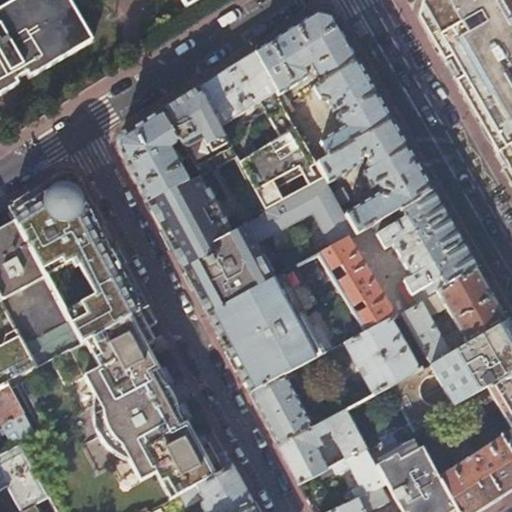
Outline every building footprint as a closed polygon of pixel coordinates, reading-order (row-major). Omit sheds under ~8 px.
[(78,42),(56,0),(19,0),(0,11),(0,94),(16,86),(13,82),(25,75),(28,79),(65,57),(62,51),(78,42)] [(66,0),(56,0),(78,42),(87,36),(66,0)] [(511,0),(423,0),(421,8),(431,24),(426,36),(434,51),(438,58),(449,58),(455,69),(462,82),(460,95),(473,117),(485,138),(495,155),(511,145),(511,0)] [(321,85),(356,63),(331,19),(323,18),(316,16),(288,33),(255,54),(284,108),(291,104),(283,95),(307,80),(302,73),(306,70),(309,76),(314,74),(321,85)] [(231,148),(235,157),(236,158),(264,211),(324,178),(317,166),(312,156),(290,117),(284,108),(255,54),(228,71),(199,89),(219,127),(259,104),(264,111),(224,136),(231,148)] [(374,94),(356,63),(321,85),(314,89),(321,100),(326,101),(333,113),(337,110),(340,115),(335,118),(342,130),(319,144),(322,150),(312,156),(317,166),(390,122),(374,94)] [(177,143),(193,169),(213,158),(219,168),(236,158),(235,157),(231,148),(224,136),(219,127),(199,89),(181,101),(159,114),(177,143)] [(296,113),(291,104),(284,108),(290,117),(296,113)] [(177,143),(159,114),(123,137),(119,151),(148,205),(187,183),(177,169),(181,163),(175,154),(167,155),(164,151),(177,143)] [(411,157),(390,122),(317,166),(324,178),(328,185),(359,166),(362,157),(368,158),(365,168),(368,172),(363,175),(371,190),(376,187),(379,192),(388,194),(387,199),(378,197),(345,215),(355,235),(400,209),(430,192),(411,157)] [(187,183),(148,205),(176,258),(207,315),(275,278),(247,225),(246,226),(232,233),(200,176),(198,177),(187,183)] [(324,178),(264,211),(251,217),(263,239),(311,214),(330,248),(347,239),(355,235),(345,215),(340,207),(332,193),(328,185),(324,178)] [(8,210),(15,222),(44,277),(71,262),(75,268),(78,266),(82,273),(90,268),(103,292),(84,303),(77,296),(59,305),(80,344),(83,342),(147,308),(134,285),(81,186),(56,180),(27,198),(8,210)] [(342,188),(332,193),(340,207),(349,202),(342,188)] [(455,235),(430,192),(400,209),(404,215),(402,219),(375,234),(384,249),(392,245),(410,277),(402,281),(411,296),(440,279),(445,288),(475,270),(455,235)] [(0,300),(1,302),(45,278),(44,277),(15,222),(0,230),(0,300)] [(330,248),(318,255),(330,275),(341,268),(345,276),(334,282),(342,295),(349,308),(361,301),(367,312),(356,319),(364,333),(389,320),(394,317),(347,239),(330,248)] [(475,270),(445,288),(400,313),(429,364),(448,353),(428,318),(445,308),(458,330),(449,335),(456,349),(505,321),(491,298),(475,270)] [(275,278),(207,315),(226,349),(229,356),(305,315),(284,274),(275,278)] [(103,332),(83,342),(99,372),(85,380),(98,403),(104,415),(95,420),(97,432),(102,443),(108,451),(114,455),(123,450),(127,457),(143,485),(164,474),(177,500),(181,498),(233,469),(225,453),(218,457),(209,440),(204,432),(197,437),(189,423),(181,408),(171,413),(161,393),(170,389),(160,369),(155,360),(162,355),(152,337),(148,330),(157,326),(147,308),(103,332)] [(305,315),(229,356),(250,395),(285,376),(326,354),(305,315)] [(364,333),(343,345),(372,396),(389,387),(418,371),(389,320),(364,333)] [(511,333),(505,321),(456,349),(448,353),(429,364),(418,371),(389,387),(408,422),(413,432),(511,375),(511,333)] [(0,387),(6,384),(36,368),(16,331),(6,337),(2,346),(0,346),(0,387)] [(511,375),(413,432),(456,511),(481,511),(511,492),(511,375)] [(313,429),(285,376),(250,395),(278,448),(313,429)] [(0,426),(13,450),(17,447),(35,437),(6,384),(0,387),(0,426)] [(313,429),(278,448),(299,486),(332,468),(329,463),(325,466),(316,450),(329,442),(327,439),(328,434),(330,432),(342,455),(334,459),(337,465),(366,450),(345,411),(328,421),(323,423),(313,429)] [(456,511),(413,432),(408,422),(391,432),(397,442),(385,449),(381,441),(366,450),(385,485),(397,507),(399,511),(456,511)] [(0,511),(28,511),(40,506),(48,501),(17,447),(13,450),(0,456),(0,511)] [(385,485),(366,450),(337,465),(332,468),(336,476),(349,469),(360,488),(352,492),(356,500),(379,488),(385,485)] [(244,490),(233,469),(181,498),(188,511),(203,502),(206,507),(202,509),(203,511),(240,511),(253,505),(244,490)] [(356,500),(334,511),(399,511),(397,507),(390,511),(372,511),(388,503),(379,488),(356,500)]
